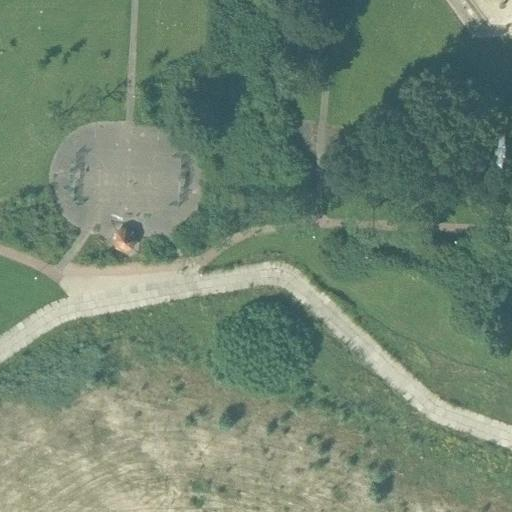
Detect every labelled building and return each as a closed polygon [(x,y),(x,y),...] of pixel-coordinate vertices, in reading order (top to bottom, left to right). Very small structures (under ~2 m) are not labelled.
[(150,480),(134,480),(134,510),(154,509),(154,500),(174,500),(177,500),(177,457),(182,457),(182,448),(145,448),(145,474),(150,474),(150,480)] [(177,500),(174,500),(174,509),(201,509),(201,511),(218,511),(218,490),(205,490),(205,457),(182,457),(177,457),(177,500)] [(55,475),(24,475),(24,495),(29,495),(28,511),(68,511),(68,508),(55,508),(55,475)] [(28,511),(29,495),(24,495),(0,495),(0,511),(28,511)] [(338,511),(339,497),(300,497),(299,511),(338,511)]
